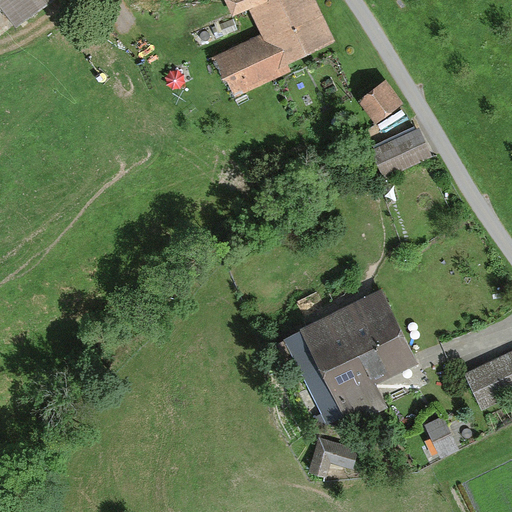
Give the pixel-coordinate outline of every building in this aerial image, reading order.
[(0,0),(0,9),(15,30),(57,0),(0,0)] [(320,0),(230,0),(252,43),(213,63),(233,102),(344,47),(320,0)] [(384,88),(363,103),(378,125),(400,110),(384,88)] [(418,134),(374,155),(386,181),(431,160),(418,134)] [(415,361),(379,295),(293,340),(341,432),(385,408),(372,383),(415,361)] [(511,355),(467,378),(484,413),(511,399),(511,355)] [(357,453),(320,442),(310,477),(328,482),(332,468),(352,473),(357,453)]
